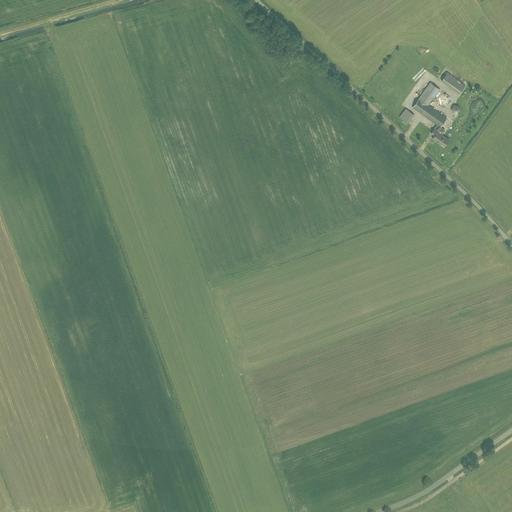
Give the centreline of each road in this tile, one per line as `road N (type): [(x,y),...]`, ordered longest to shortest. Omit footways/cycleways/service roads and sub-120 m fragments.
road 1 (unclassified): [(511,244),(256,0)]
road 2 (unclassified): [(377,511),(418,496),(511,430)]
road 3 (track): [(121,0),(0,33)]
